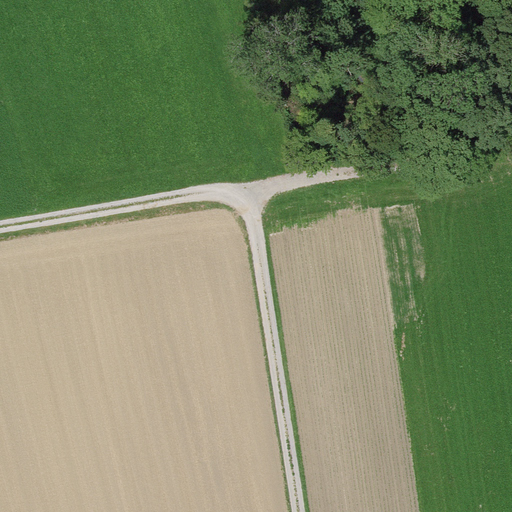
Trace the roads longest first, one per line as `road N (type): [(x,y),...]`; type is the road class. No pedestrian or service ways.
road 1 (track): [(511,143),(0,232)]
road 2 (track): [(301,511),(251,191)]
